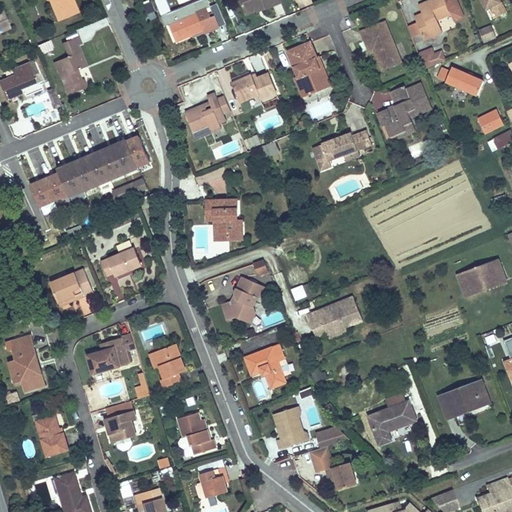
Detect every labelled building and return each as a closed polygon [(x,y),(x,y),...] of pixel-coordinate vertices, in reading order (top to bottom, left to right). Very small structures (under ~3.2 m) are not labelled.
[(51,0),(60,21),(80,13),(76,4),(74,0),(51,0)] [(237,0),(244,15),(254,11),(262,7),(264,10),(280,3),(279,0),(237,0)] [(463,16),(456,0),(430,0),(423,3),(427,11),(422,13),(415,16),(424,39),(442,31),(437,19),(451,13),(454,20),(463,16)] [(480,0),(486,9),(491,7),(501,1),(500,0),(480,0)] [(501,1),(491,7),(496,16),(506,10),(501,1)] [(418,5),(422,13),(427,11),(423,3),(418,5)] [(205,9),(168,24),(175,42),(191,35),(202,31),(203,33),(218,27),(213,16),(209,18),(205,9)] [(4,13),(0,14),(0,35),(11,31),(4,13)] [(384,22),(361,32),(368,50),(376,48),(378,52),(375,53),(382,69),(401,61),(384,22)] [(408,27),(412,38),(419,36),(415,25),(408,27)] [(484,44),(497,39),(492,25),(479,30),(484,44)] [(64,36),(66,41),(78,36),(76,31),(64,36)] [(70,58),(56,63),(67,89),(73,86),(76,93),(88,87),(85,80),(83,81),(79,72),(89,68),(79,46),(82,45),(78,36),(63,43),(70,58)] [(40,44),(45,53),(52,49),(48,41),(40,44)] [(294,79),(299,90),(305,87),(309,95),(324,88),(320,80),(326,78),(322,68),(318,69),(314,60),(316,59),(310,43),(287,53),(297,78),(294,79)] [(429,49),(432,57),(442,53),(441,51),(434,53),(432,48),(429,49)] [(425,68),(445,60),(442,53),(432,57),(429,49),(419,53),(425,68)] [(35,62),(29,65),(33,74),(39,71),(35,62)] [(48,92),(43,82),(39,71),(33,74),(29,65),(13,71),(16,78),(0,84),(8,102),(24,95),(25,98),(31,95),(33,99),(48,92)] [(451,67),(446,81),(477,94),(483,81),(451,67)] [(251,76),(234,83),(242,102),(259,95),(261,100),(276,93),(268,74),(253,81),(251,76)] [(329,86),(326,78),(320,80),(324,88),(329,86)] [(390,138),(397,135),(405,131),(403,126),(412,122),(410,118),(407,112),(413,110),(414,112),(430,105),(420,83),(406,89),(404,85),(389,92),(395,105),(394,105),(395,109),(389,111),(387,108),(376,113),(382,127),(385,126),(390,138)] [(305,87),(299,90),(302,97),(309,95),(305,87)] [(57,90),(46,95),(53,111),(64,107),(57,90)] [(205,114),(202,108),(186,114),(195,136),(210,130),(212,134),(222,130),(220,125),(217,118),(224,115),(215,95),(208,98),(210,104),(213,111),(205,114)] [(210,104),(202,108),(205,114),(213,111),(210,104)] [(432,108),(430,105),(414,112),(413,110),(407,112),(410,118),(432,108)] [(258,132),(281,127),(278,110),(254,116),(258,132)] [(505,128),(498,114),(480,123),(487,136),(505,128)] [(217,118),(220,125),(227,123),(224,115),(217,118)] [(304,119),(299,121),(302,129),(307,127),(304,119)] [(405,131),(397,135),(398,138),(415,130),(412,122),(403,126),(405,131)] [(24,137),(27,125),(17,123),(14,134),(24,137)] [(511,141),(511,129),(494,139),(498,146),(499,149),(511,141)] [(333,141),(332,138),(322,142),(329,160),(344,154),(359,149),(371,144),(366,130),(353,135),(351,131),(336,137),(337,139),(333,141)] [(248,151),(262,145),(258,135),(244,141),(248,151)] [(498,146),(494,139),(467,151),(470,159),(498,146)] [(48,174),(60,202),(140,167),(128,140),(48,174)] [(278,151),(274,141),(266,145),(271,155),(278,151)] [(271,155),(266,145),(259,147),(263,158),(271,155)] [(359,149),(344,154),(346,160),(360,155),(359,149)] [(146,179),(137,183),(141,191),(149,187),(146,179)] [(141,191),(137,183),(116,192),(119,200),(141,191)] [(209,200),(209,215),(217,214),(217,219),(218,239),(232,238),(232,232),(236,231),(236,221),(240,220),(239,199),(209,200)] [(244,220),(240,220),(236,221),(236,231),(232,232),(232,238),(245,238),(244,220)] [(136,248),(102,262),(103,264),(108,276),(115,273),(116,276),(143,265),(136,248)] [(507,277),(500,259),(459,274),(468,296),(489,288),(488,284),(507,277)] [(264,262),(254,266),(258,276),(268,272),(264,262)] [(50,283),(58,302),(75,295),(77,299),(94,291),(84,269),(50,283)] [(278,286),(287,282),(283,272),(274,276),(278,286)] [(507,277),(488,284),(489,288),(508,281),(507,277)] [(238,318),(242,319),(257,314),(255,306),(259,297),(265,294),(268,287),(245,278),(238,294),(241,295),(242,297),(239,298),(241,303),(235,305),(233,302),(225,305),(231,321),(238,318)] [(312,282),(292,288),(296,299),(316,292),(312,282)] [(75,295),(58,302),(60,306),(77,299),(75,295)] [(309,315),(314,329),(324,325),(327,333),(328,334),(347,327),(364,320),(355,298),(339,304),(340,307),(336,309),(335,305),(309,315)] [(83,304),(86,314),(97,311),(94,300),(83,304)] [(324,325),(314,329),(317,336),(327,333),(324,325)] [(347,327),(328,334),(330,341),(349,334),(347,327)] [(486,336),(489,343),(497,340),(494,333),(486,336)] [(10,351),(14,350),(35,344),(33,335),(7,343),(10,351)] [(109,349),(103,351),(88,356),(93,374),(129,363),(126,352),(135,349),(130,335),(107,342),(109,349)] [(101,344),(103,351),(109,349),(107,342),(101,344)] [(35,344),(14,350),(17,361),(23,382),(26,392),(48,386),(43,369),(37,371),(34,361),(40,360),(35,344)] [(178,344),(157,352),(163,365),(167,378),(164,379),(167,387),(184,380),(181,373),(188,371),(178,344)] [(281,362),(288,359),(282,344),(248,358),(254,375),(262,372),(264,371),(266,375),(268,375),(274,388),(289,382),(286,376),(281,362)] [(511,348),(503,352),(506,361),(510,360),(511,365),(511,348)] [(163,365),(157,352),(153,353),(158,367),(163,365)] [(293,373),(288,359),(281,362),(286,376),(293,373)] [(43,369),(40,360),(34,361),(37,371),(43,369)] [(23,382),(17,361),(10,363),(16,384),(23,382)] [(311,371),(315,381),(327,377),(322,366),(311,371)] [(142,384),(134,386),(138,398),(151,394),(144,371),(138,373),(142,384)] [(448,416),(449,418),(456,416),(473,409),(491,402),(483,380),(440,396),(448,416)] [(314,386),(300,390),(302,397),(316,393),(314,386)] [(19,393),(8,395),(9,401),(20,400),(19,393)] [(417,420),(415,412),(410,401),(370,416),(381,443),(392,439),(389,431),(417,420)] [(106,428),(112,426),(117,442),(137,436),(132,420),(137,418),(132,402),(106,410),(109,419),(104,420),(106,428)] [(331,402),(327,406),(335,416),(340,412),(331,402)] [(305,440),(308,432),(302,429),(298,419),(301,412),(299,406),(275,414),(281,431),(284,430),(286,431),(285,434),(286,438),(284,439),(279,440),(282,449),(304,441),(305,440)] [(181,418),(186,437),(191,436),(194,445),(197,454),(219,448),(216,438),(213,439),(210,429),(206,431),(203,421),(201,412),(181,418)] [(62,434),(57,415),(38,421),(48,455),(70,449),(65,433),(62,434)] [(316,429),(321,446),(348,439),(343,422),(316,429)] [(112,426),(106,428),(111,444),(117,442),(112,426)] [(169,456),(159,459),(161,467),(171,464),(169,456)] [(352,459),(328,468),(331,475),(337,473),(342,487),(360,481),(352,459)] [(229,491),(226,481),(225,475),(228,474),(226,466),(204,473),(206,481),(204,481),(209,497),(229,491)] [(77,494),(82,492),(76,472),(54,478),(64,511),(92,511),(88,496),(83,497),(78,499),(77,494)] [(510,477),(503,479),(511,502),(511,483),(511,482),(510,477)] [(506,511),(511,510),(511,502),(503,479),(490,484),(493,493),(479,498),(484,511),(506,511)] [(458,489),(434,497),(449,511),(464,505),(458,489)] [(166,511),(162,498),(138,505),(140,511),(143,511),(146,511),(166,511)] [(399,502),(370,511),(436,511),(431,508),(427,511),(422,511),(412,502),(405,509),(402,510),(399,502)]
